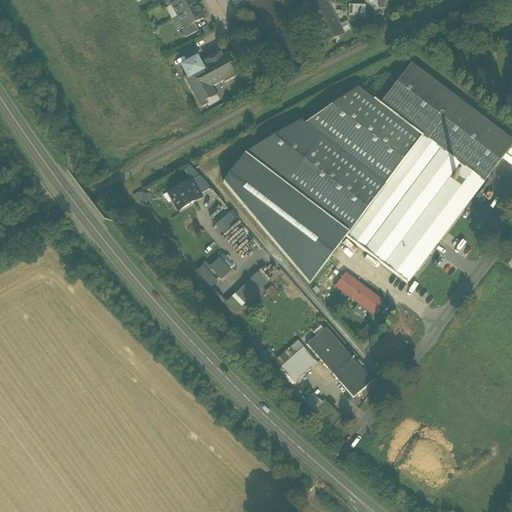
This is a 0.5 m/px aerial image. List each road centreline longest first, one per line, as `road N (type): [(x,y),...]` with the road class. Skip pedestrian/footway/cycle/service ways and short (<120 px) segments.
road 1 (secondary): [(52,177),(185,339),(349,493)]
road 2 (unclassified): [(344,452),(511,222)]
